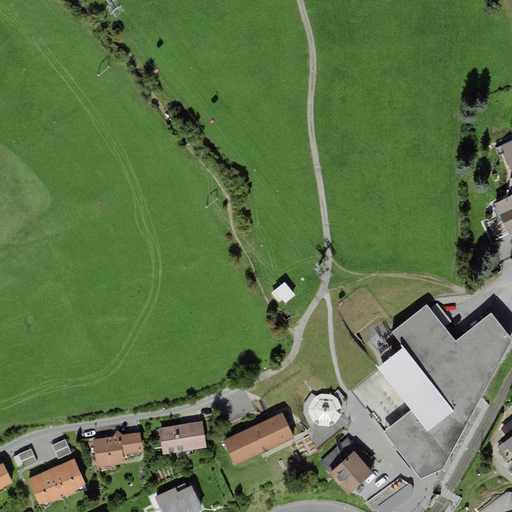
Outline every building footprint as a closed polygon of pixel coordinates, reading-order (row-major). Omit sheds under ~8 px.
[(511,139),(502,145),(511,169),(511,139)] [(511,178),(510,179),(509,187),(511,192),(511,193),(493,203),(500,216),(487,222),(496,239),(509,232),(510,235),(511,233),(511,178)] [(282,280),(270,291),(278,300),(281,298),(286,303),(295,296),(282,280)] [(390,333),(401,347),(450,410),(426,429),(410,409),(383,430),(419,477),(430,472),(442,467),(510,338),(490,312),(455,340),(428,305),(390,333)] [(401,347),(376,366),(410,409),(426,429),(450,410),(401,347)] [(319,394),(315,396),(311,394),(304,403),(303,412),(309,423),(318,419),(317,426),(328,426),(336,423),(341,414),(341,407),(337,399),(331,395),(319,394)] [(281,413),(222,439),(233,464),(264,449),(292,437),(281,413)] [(186,423),(159,427),(163,452),(205,445),(201,420),(186,423)] [(506,439),(498,446),(502,452),(504,450),(511,460),(511,459),(511,421),(502,428),(509,437),(506,439)] [(123,453),(142,450),(139,431),(122,434),(117,430),(113,435),(94,439),(99,466),(125,461),(123,453)] [(320,461),(329,472),(344,459),(354,450),(371,469),(374,466),(348,436),(320,461)] [(60,458),(72,452),(65,438),(53,444),(60,458)] [(24,467),(38,461),(31,448),(18,454),(24,467)] [(329,472),(328,473),(348,493),(373,471),(371,469),(354,450),(344,459),(329,472)] [(73,457),(28,478),(39,503),(61,499),(66,496),(84,482),(73,457)] [(0,462),(0,485),(12,480),(2,461),(0,462)] [(174,487),(155,496),(162,511),(194,511),(202,509),(191,485),(177,491),(174,487)]
